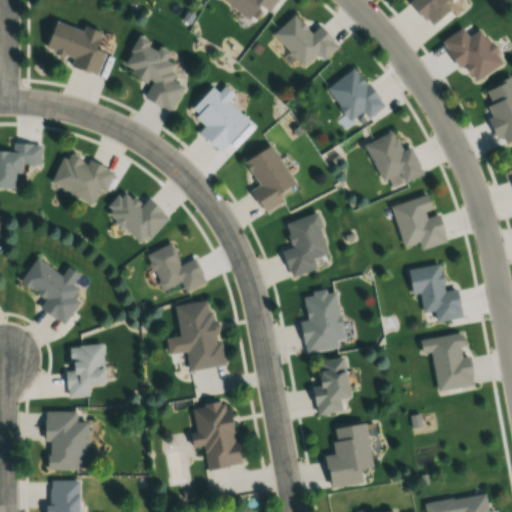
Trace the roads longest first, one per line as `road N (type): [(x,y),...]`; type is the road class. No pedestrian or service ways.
road 1 (residential): [(6,99),(105,119),(168,158),(213,209),(252,298),(292,511)]
road 2 (residential): [(352,0),(407,64),(464,167),(492,252),(511,362)]
road 3 (residential): [(4,511),(4,360)]
